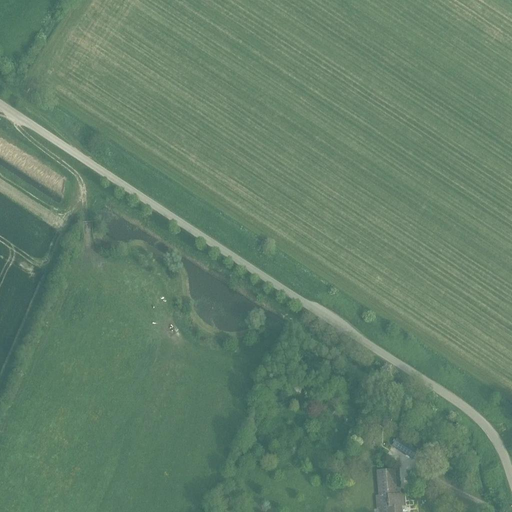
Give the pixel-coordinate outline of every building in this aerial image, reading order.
[(297,375),(290,388),(299,393),(306,381),(297,375)] [(337,393),(347,399),(351,393),(341,387),(337,393)] [(374,417),(388,426),(395,415),(381,406),(374,417)] [(412,459),(417,451),(397,438),(392,446),(412,459)] [(440,454),(427,445),(422,454),(435,462),(440,454)] [(401,511),(401,506),(403,506),(402,494),(396,495),(394,470),(377,472),(379,497),(377,497),(377,508),(383,508),(383,511),(401,511)]
